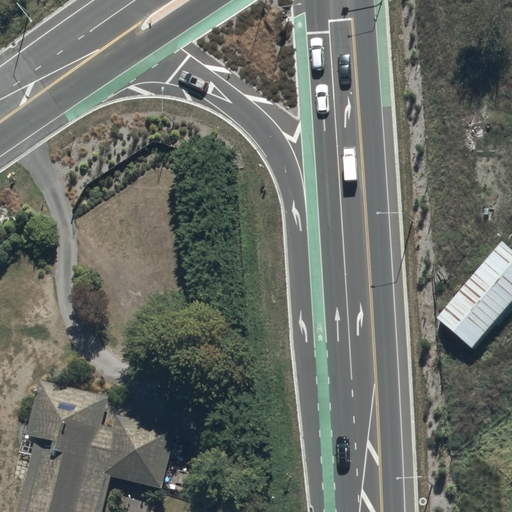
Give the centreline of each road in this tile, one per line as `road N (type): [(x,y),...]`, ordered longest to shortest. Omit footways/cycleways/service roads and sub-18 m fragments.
road 1 (tertiary): [(358,510),(310,392),(297,227),(276,145),(239,108),(174,68),(115,64),(31,82)]
road 2 (secondary): [(358,510),(325,0)]
road 3 (tertiary): [(149,0),(31,82)]
